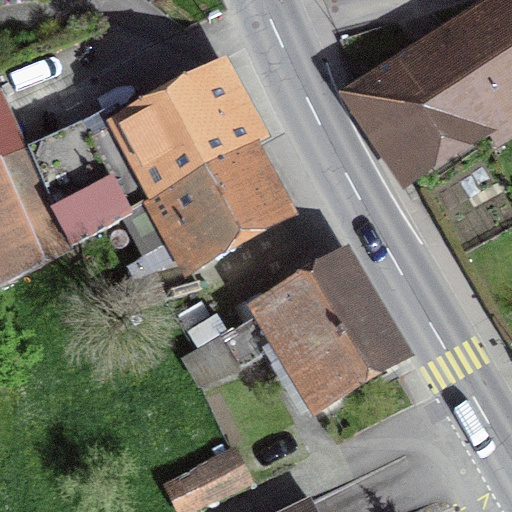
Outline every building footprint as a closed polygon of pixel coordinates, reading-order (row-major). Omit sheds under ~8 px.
[(511,12),(430,65),(422,56),(366,94),(410,165),(496,111),(504,121),(511,116),(511,12)] [(71,255),(169,195),(246,152),(201,82),(25,157),(71,255)] [(0,288),(71,255),(25,157),(12,164),(0,138),(0,288)] [(280,219),(246,152),(169,195),(204,259),(280,219)] [(339,271),(183,359),(200,388),(269,349),(304,410),(390,361),(339,271)] [(234,458),(172,484),(183,510),(245,484),(234,458)] [(314,511),(309,502),(288,511),(314,511)]
